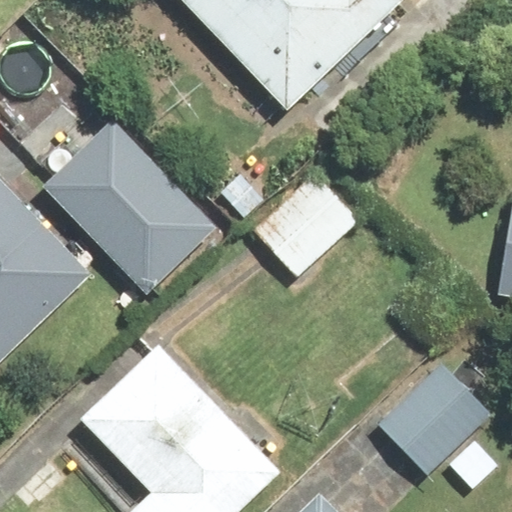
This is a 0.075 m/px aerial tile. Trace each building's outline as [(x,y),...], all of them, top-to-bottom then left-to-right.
[(154,0),(167,11),(177,0),(195,0),(308,109),(414,0),(154,0)] [(8,38),(0,45),(0,147),(1,149),(60,91),(8,38)] [(115,118),(48,179),(146,288),(214,228),(115,118)] [(0,363),(101,265),(0,161),(0,363)] [(321,173),(256,236),(302,284),(368,221),(321,173)] [(254,511),(304,464),(172,330),(87,412),(157,484),(127,511),(254,511)] [(511,402),(460,346),(379,419),(436,481),(511,413),(511,402)] [(364,511),(332,479),(297,511),(364,511)]
